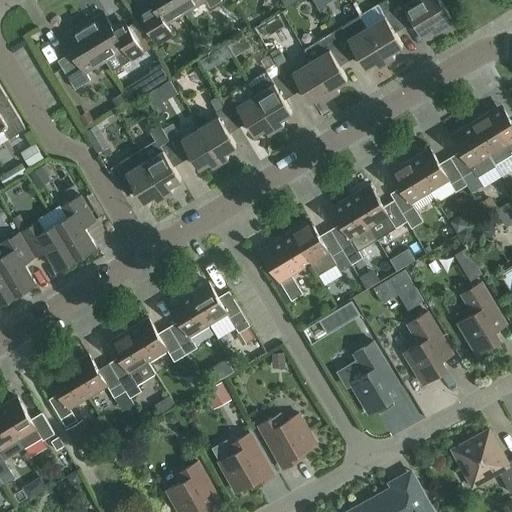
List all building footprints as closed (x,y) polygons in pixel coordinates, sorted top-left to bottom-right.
[(166,22),(185,11),(178,0),(151,0),(155,5),(140,14),(157,43),(173,34),(166,22)] [(178,0),(185,11),(202,0),(205,0),(210,7),(221,0),(178,0)] [(385,15),(366,26),(387,60),(395,56),(392,50),(403,44),(395,32),(404,26),(391,4),(388,0),(383,0),(378,3),(385,15)] [(388,0),(391,4),(404,26),(414,20),(421,33),(432,26),(435,31),(455,19),(443,0),(388,0)] [(103,12),(84,24),(105,59),(112,71),(144,51),(126,22),(114,29),(103,12)] [(359,14),(332,31),(349,60),(358,54),(365,66),(376,60),(379,65),(387,60),(366,26),(359,14)] [(105,59),(84,24),(64,36),(75,54),(74,58),(73,58),(61,66),(75,88),(90,79),(85,71),(105,59)] [(304,48),(311,60),(332,94),(339,89),(336,84),(347,78),(340,65),(349,60),(332,31),(304,48)] [(410,47),(373,70),(381,82),(417,60),(410,47)] [(290,66),(281,52),(272,58),(280,72),(290,66)] [(324,99),(332,94),(311,60),(293,71),(290,66),(280,72),(293,93),(302,88),(310,100),(320,94),(324,99)] [(158,92),(178,83),(172,70),(152,79),(158,92)] [(284,99),(293,93),(280,72),(271,77),(267,70),(248,81),(276,127),(284,123),(281,117),(292,111),(284,99)] [(225,105),(238,127),(247,121),(254,134),(265,127),(268,132),(276,127),(248,81),(240,86),(239,85),(237,85),(235,85),(233,85),(232,87),(231,87),(230,88),(230,90),(230,93),(234,99),(225,105)] [(26,128),(24,125),(0,85),(0,129),(3,127),(9,138),(26,128)] [(238,127),(225,105),(215,111),(218,116),(200,127),(221,161),(229,156),(226,151),(236,144),(229,132),(238,127)] [(489,110),(470,122),(495,162),(511,151),(511,117),(498,125),(489,110)] [(172,122),(163,128),(182,160),(191,155),(199,167),(210,161),(213,166),(221,161),(200,127),(182,138),(172,122)] [(496,164),(495,162),(470,122),(451,134),(473,169),(476,174),(476,173),(477,175),(496,164)] [(138,150),(165,194),(173,190),(170,184),(181,178),(173,166),(182,160),(163,128),(153,133),(157,139),(138,150)] [(429,147),(410,158),(430,190),(449,179),(429,147)] [(157,199),(165,194),(138,150),(120,161),(124,168),(114,174),(127,194),(136,188),(144,200),(154,194),(157,199)] [(411,202),(430,190),(410,158),(391,170),(411,202)] [(473,169),(462,176),(467,184),(471,191),(483,184),(477,175),(476,173),(476,174),(473,169)] [(462,176),(450,183),(455,191),(467,184),(462,176)] [(188,181),(150,204),(156,215),(194,192),(188,181)] [(351,194),(377,238),(407,220),(402,212),(394,199),(383,206),(370,183),(351,194)] [(358,249),(377,238),(351,194),(331,206),(353,242),(342,249),(351,263),(363,256),(358,249)] [(56,223),(77,257),(96,245),(84,226),(95,219),(80,195),(62,206),(67,216),(56,223)] [(413,205),(402,212),(407,220),(411,227),(423,220),(413,205)] [(12,218),(20,231),(27,227),(20,214),(12,218)] [(291,231),(310,263),(317,274),(335,263),(340,270),(351,263),(342,249),(332,255),(310,219),(291,231)] [(20,231),(35,256),(46,249),(57,269),(77,257),(56,223),(44,230),(38,220),(27,227),(20,231)] [(0,243),(0,266),(16,293),(35,282),(24,262),(35,256),(20,231),(0,243)] [(291,274),(310,263),(291,231),(261,249),(291,300),(303,293),(291,274)] [(0,303),(16,293),(0,266),(0,303)] [(208,280),(189,292),(208,324),(228,312),(208,280)] [(458,322),(476,353),(500,338),(495,330),(507,324),(481,281),(462,293),(473,313),(458,322)] [(189,335),(208,324),(189,292),(170,303),(189,335)] [(240,308),(229,315),(238,332),(250,325),(240,308)] [(446,368),(441,359),(452,353),(427,311),(408,323),(419,342),(404,352),(423,382),(446,368)] [(148,316),(129,328),(149,360),(168,348),(148,316)] [(148,360),(149,360),(129,328),(110,339),(120,355),(132,375),(137,383),(155,372),(148,360)] [(192,338),(181,345),(186,353),(197,346),(192,338)] [(392,398),(387,389),(399,382),(373,340),(354,352),(366,372),(350,381),(369,412),(392,398)] [(174,360),(186,353),(181,345),(169,352),(174,360)] [(88,352),(69,364),(89,396),(108,384),(88,352)] [(70,407),(89,396),(69,364),(50,375),(70,407)] [(132,375),(121,381),(125,389),(130,397),(141,390),(137,383),(132,375)] [(125,389),(121,381),(109,388),(114,396),(125,389)] [(212,398),(225,417),(240,407),(228,388),(212,398)] [(17,395),(0,405),(0,410),(18,439),(22,447),(41,436),(43,439),(54,432),(42,411),(31,418),(17,395)] [(0,478),(5,486),(17,479),(11,469),(10,469),(4,458),(22,447),(18,439),(0,410),(0,453),(0,454),(0,478)] [(285,420),(281,412),(259,424),(283,467),(300,458),(298,454),(316,443),(299,412),(285,420)] [(84,418),(67,429),(80,451),(97,440),(84,418)] [(489,429),(452,449),(473,485),(499,471),(510,492),(511,490),(511,458),(507,461),(489,429)] [(255,480),(257,484),(274,475),(249,432),(228,444),(233,452),(219,460),(236,491),(255,480)] [(167,489),(179,511),(197,511),(203,509),(204,511),(206,511),(222,504),(197,460),(176,473),(180,481),(167,489)] [(298,500),(308,494),(298,477),(288,483),(298,500)] [(377,495),(379,498),(372,503),(370,499),(365,501),(357,505),(357,506),(347,511),(433,511),(417,481),(397,492),(393,486),(377,495)]
